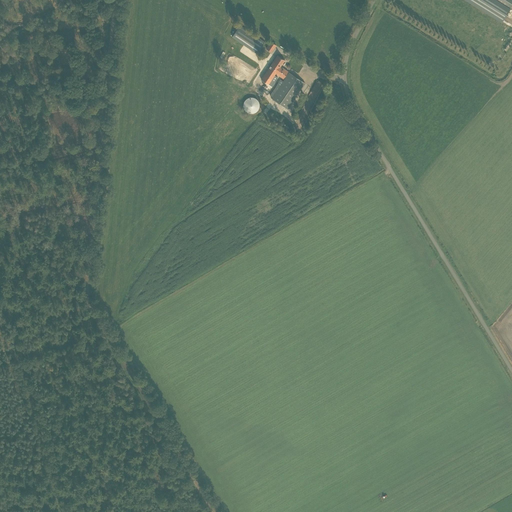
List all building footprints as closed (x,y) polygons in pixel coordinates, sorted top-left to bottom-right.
[(511,5),(511,0),(467,0),(502,22),(511,5)] [(240,25),(232,37),(257,54),(264,42),(240,25)] [(271,52),(276,45),(271,41),(266,48),(271,52)] [(277,55),(264,75),(261,79),(272,87),(275,82),(272,79),(275,74),(283,79),(288,72),(280,66),(284,60),(277,55)] [(289,72),(279,87),(276,85),(270,95),(272,97),(271,99),(287,109),(304,83),(289,72)] [(316,79),(309,97),(317,100),(324,82),(316,79)] [(244,100),(250,113),(260,109),(254,96),(244,100)]
